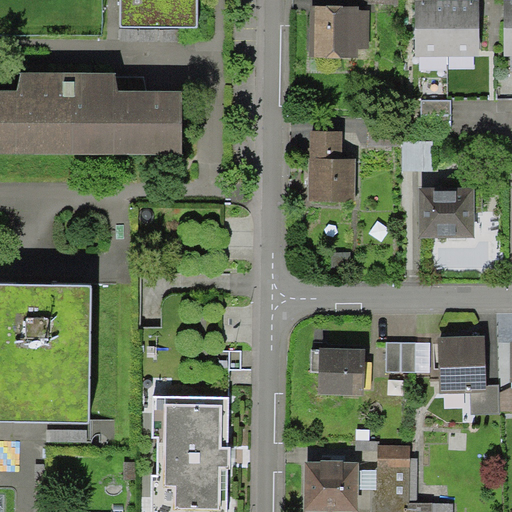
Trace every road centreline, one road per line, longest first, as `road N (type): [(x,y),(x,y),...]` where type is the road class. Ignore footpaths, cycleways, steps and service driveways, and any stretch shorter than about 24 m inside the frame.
road 1 (residential): [(269,0),(266,301)]
road 2 (residential): [(266,301),(511,298)]
road 3 (residential): [(266,301),(262,511)]
